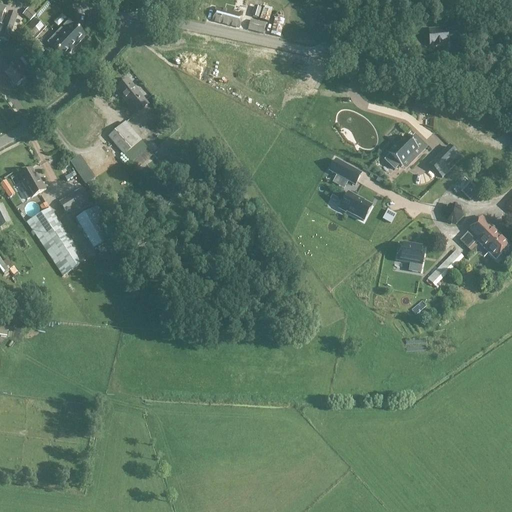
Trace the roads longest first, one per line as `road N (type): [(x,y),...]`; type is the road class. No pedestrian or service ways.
road 1 (unclassified): [(490,93),(142,18)]
road 2 (tertiary): [(0,143),(75,91),(142,18)]
